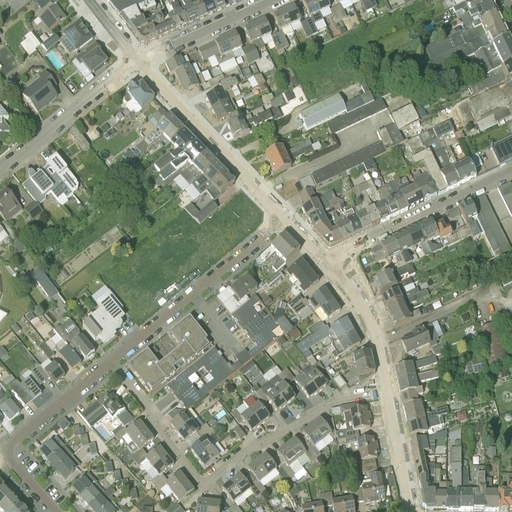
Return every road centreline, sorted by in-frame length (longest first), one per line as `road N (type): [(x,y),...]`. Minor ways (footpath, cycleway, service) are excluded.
road 1 (residential): [(387,392),(326,404),(197,481),(109,361)]
road 2 (residential): [(109,361),(283,218)]
road 3 (residential): [(283,218),(135,61)]
road 4 (residential): [(55,511),(11,463),(9,446),(109,361)]
road 5 (residential): [(332,266),(511,172)]
road 6 (residential): [(0,171),(135,61)]
road 7 (residential): [(135,61),(270,0)]
road 8 (residential): [(387,392),(374,329),(332,266)]
road 9 (residential): [(411,511),(387,392)]
